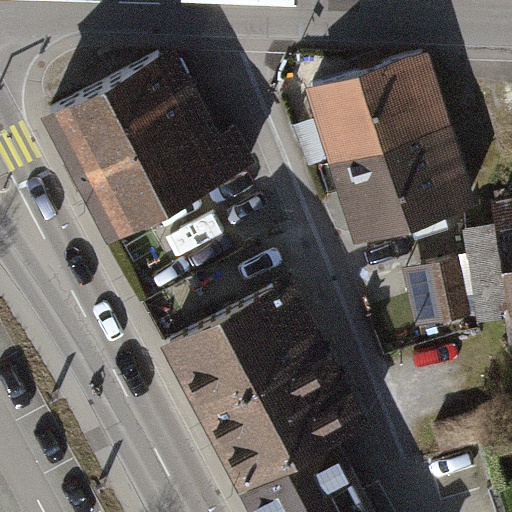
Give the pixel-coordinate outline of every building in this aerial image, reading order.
[(72,166),(202,99),(174,44),(43,112),(72,166)] [(427,56),(307,90),(329,166),(449,132),(427,56)] [(202,99),(72,166),(108,236),(258,159),(237,120),(218,130),(202,99)] [(449,132),(329,166),(351,243),(471,209),(449,132)] [(506,321),(511,320),(511,193),(492,195),(506,321)] [(160,336),(242,485),(361,420),(289,288),(268,300),(259,282),(160,336)] [(375,511),(340,446),(247,495),(255,511),(375,511)]
